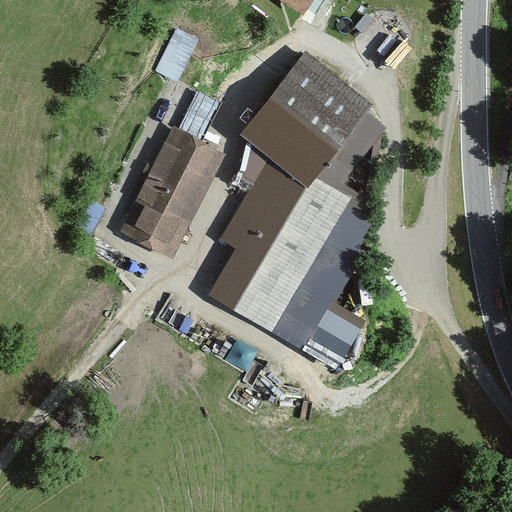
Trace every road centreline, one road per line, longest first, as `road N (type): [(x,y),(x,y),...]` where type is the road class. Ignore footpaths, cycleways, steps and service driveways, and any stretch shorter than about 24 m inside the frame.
road 1 (tertiary): [(511,359),(493,298),(475,155),(476,0)]
road 2 (track): [(146,296),(0,467)]
